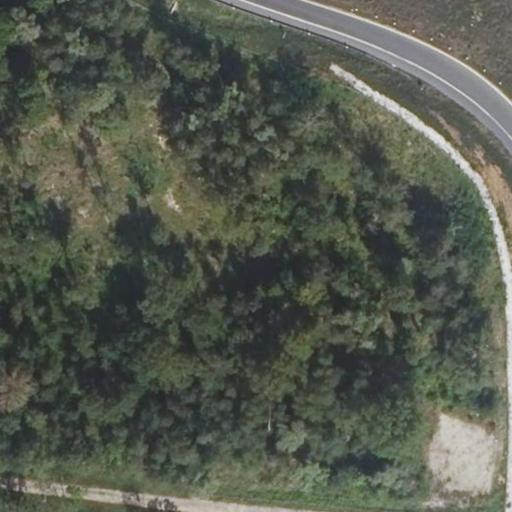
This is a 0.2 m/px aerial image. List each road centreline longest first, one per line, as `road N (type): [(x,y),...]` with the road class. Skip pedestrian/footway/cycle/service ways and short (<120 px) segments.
road 1 (trunk): [(247,0),(415,61),(475,97),(511,146)]
road 2 (track): [(0,479),(291,511)]
